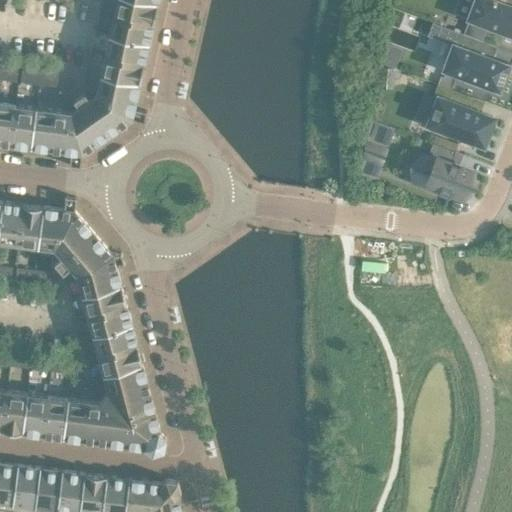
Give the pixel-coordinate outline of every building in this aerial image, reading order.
[(116,0),(113,17),(152,25),(157,0),(116,0)] [(472,0),(466,17),(511,34),(511,4),(506,2),(507,0),(472,0)] [(147,45),(152,25),(113,17),(108,36),(147,45)] [(488,43),(457,31),(453,42),(452,42),(442,68),(465,77),(464,80),(479,86),(480,82),(496,88),(496,89),(498,89),(499,87),(507,65),(508,65),(508,63),(506,62),(483,54),(488,43)] [(143,65),(147,45),(108,36),(104,56),(143,65)] [(396,65),(402,45),(390,41),(384,62),(396,65)] [(138,84),(143,65),(104,56),(99,75),(138,84)] [(16,74),(17,65),(16,65),(10,64),(5,63),(4,72),(16,74)] [(33,67),(27,66),(22,65),(21,74),(33,76),(34,67),(33,67)] [(394,67),(379,66),(378,82),(392,83),(394,67)] [(40,68),(39,68),(34,67),(33,76),(44,77),(46,68),(40,68)] [(57,71),(58,70),(57,70),(46,68),(44,77),(44,84),(56,86),(57,71)] [(0,78),(15,81),(16,74),(4,72),(0,71),(0,78)] [(21,74),(20,81),(38,83),(44,84),(44,77),(33,76),(21,74)] [(95,94),(95,95),(134,104),(138,84),(99,75),(95,94)] [(470,96),(437,83),(432,96),(437,98),(428,123),(483,143),(492,117),(466,107),(470,96)] [(78,107),(71,111),(29,106),(24,146),(81,153),(131,118),(134,104),(95,95),(89,99),(84,92),(73,100),(78,107)] [(0,142),(5,143),(10,103),(0,102),(0,142)] [(5,143),(24,146),(29,106),(10,103),(5,143)] [(367,138),(387,146),(394,127),(389,126),(370,119),(367,138)] [(426,156),(421,154),(411,179),(438,189),(438,190),(448,194),(449,190),(463,195),(464,193),(468,195),(476,172),(472,171),(473,169),(450,161),(455,149),(432,141),(426,156)] [(369,177),(369,178),(374,179),(380,162),(364,156),(361,174),(369,177)] [(0,240),(15,242),(20,202),(0,199),(0,240)] [(40,205),(20,202),(15,242),(35,244),(40,205)] [(119,280),(115,264),(113,254),(103,243),(74,209),(40,205),(35,244),(54,247),(61,255),(54,262),(62,272),(70,265),(76,273),(81,291),(119,280)] [(10,278),(12,266),(2,265),(1,277),(9,278),(10,278)] [(14,279),(23,280),(25,268),(16,267),(14,279)] [(34,269),(25,268),(23,280),(32,281),(34,269)] [(32,281),(41,282),(43,270),(34,269),(32,281)] [(43,270),(41,282),(50,283),(52,271),(43,270)] [(119,280),(81,291),(86,310),(125,300),(119,280)] [(92,334),(131,323),(125,300),(86,310),(92,334)] [(99,357),(137,347),(131,323),(92,334),(99,357)] [(137,347),(99,357),(104,377),(142,366),(137,347)] [(2,351),(0,364),(9,365),(11,353),(5,352),(2,351)] [(9,365),(18,366),(20,354),(16,353),(11,353),(9,365)] [(29,355),(28,355),(20,354),(18,366),(27,367),(29,355)] [(34,355),(32,368),(41,369),(43,356),(34,355)] [(52,358),(47,357),(43,356),(41,369),(50,370),(52,358)] [(59,371),(61,359),(52,358),(50,370),(59,371)] [(68,372),(69,360),(61,359),(59,371),(68,372)] [(77,373),(78,362),(78,361),(69,360),(68,372),(77,373)] [(163,448),(165,437),(160,432),(142,366),(104,377),(107,390),(98,401),(74,398),(69,438),(104,442),(104,446),(112,447),(113,443),(146,447),(152,452),(163,448)] [(0,388),(0,428),(7,430),(12,390),(0,388)] [(32,392),(12,390),(7,430),(27,432),(32,392)] [(32,392),(27,432),(48,435),(53,395),(32,392)] [(74,398),(53,395),(48,435),(69,438),(74,398)] [(0,509),(11,511),(17,463),(0,460),(0,509)] [(17,463),(11,511),(22,511),(33,511),(39,466),(17,463)] [(33,511),(55,511),(61,469),(39,466),(33,511)] [(61,469),(55,511),(78,511),(83,472),(61,469)] [(78,511),(101,511),(106,474),(83,472),(78,511)] [(124,511),(129,477),(106,474),(101,511),(124,511)] [(165,478),(161,482),(129,477),(124,511),(148,511),(161,498),(177,480),(165,478)] [(180,491),(177,480),(161,498),(148,511),(181,511),(177,495),(180,491)]
